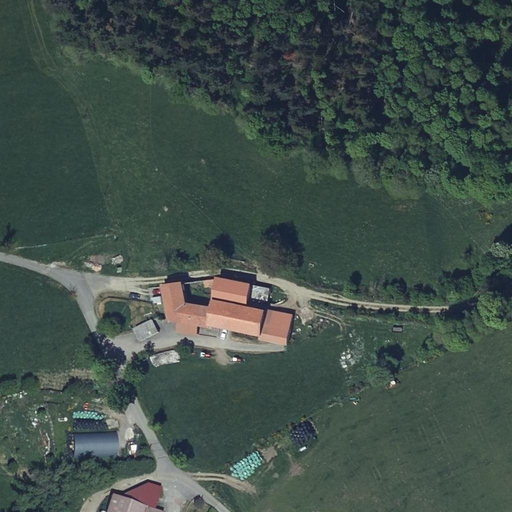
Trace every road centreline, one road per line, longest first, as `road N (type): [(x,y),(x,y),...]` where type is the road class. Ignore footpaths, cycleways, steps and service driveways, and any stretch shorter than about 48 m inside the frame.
road 1 (track): [(60,269),(130,285),(215,272),(348,300),(453,306),(511,279)]
road 2 (unclassified): [(0,256),(60,269),(175,479),(216,511)]
